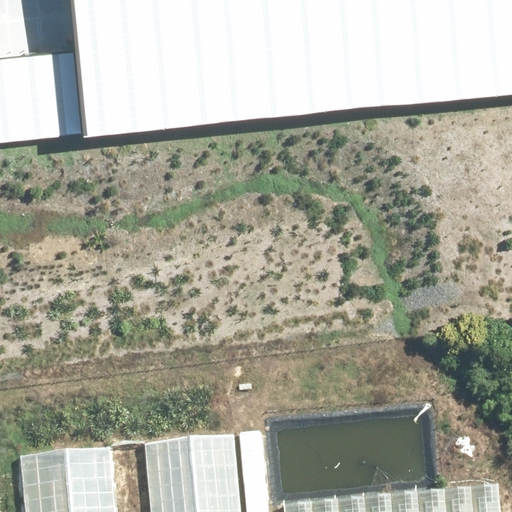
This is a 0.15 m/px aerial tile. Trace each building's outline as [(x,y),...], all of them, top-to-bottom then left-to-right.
[(0,59),(0,136),(511,83),(511,0),(74,0),(80,51),(0,59)] [(236,436),(245,511),(268,511),(259,433),(236,436)] [(240,511),(233,438),(141,448),(147,511),(240,511)] [(118,511),(113,449),(24,457),(28,511),(118,511)] [(501,511),(498,483),(282,507),(282,511),(501,511)]
